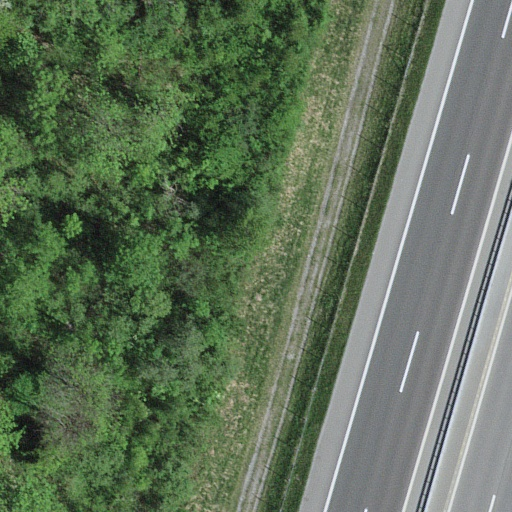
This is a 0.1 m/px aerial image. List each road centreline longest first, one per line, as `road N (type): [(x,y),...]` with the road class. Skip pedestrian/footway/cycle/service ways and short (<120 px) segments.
road 1 (track): [(240,511),(388,0)]
road 2 (motorway): [(511,32),(374,511)]
